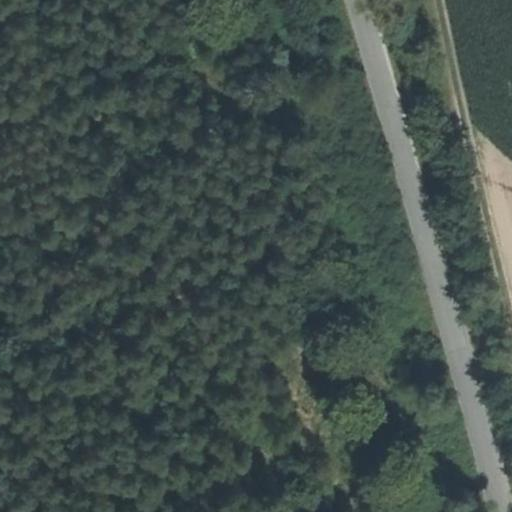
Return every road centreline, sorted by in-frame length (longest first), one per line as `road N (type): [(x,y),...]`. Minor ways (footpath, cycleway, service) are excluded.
road 1 (track): [(445,511),(309,124),(275,0)]
road 2 (unclassified): [(358,0),(501,511)]
road 3 (track): [(437,0),(511,318)]
